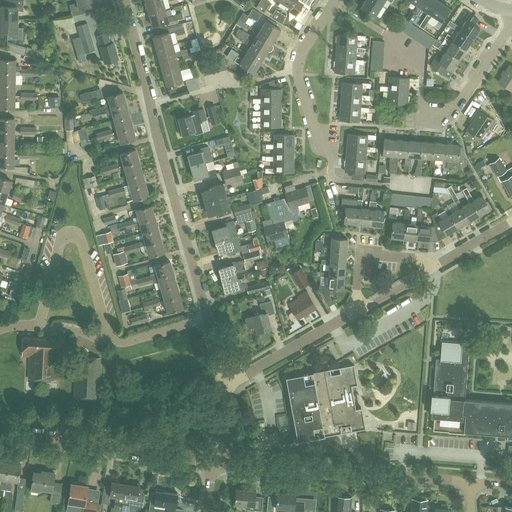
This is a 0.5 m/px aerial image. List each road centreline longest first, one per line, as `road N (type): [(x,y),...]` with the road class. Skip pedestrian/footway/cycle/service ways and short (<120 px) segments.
road 1 (residential): [(207,319),(122,0)]
road 2 (residential): [(470,491),(447,479),(215,462)]
road 3 (residential): [(215,462),(0,430)]
road 4 (residential): [(0,329),(41,326),(129,342),(207,319)]
road 5 (residential): [(330,172),(331,153),(295,73),(336,0)]
road 6 (residential): [(227,383),(355,312)]
road 7 (residential): [(431,116),(449,116),(511,19)]
road 8 (residential): [(355,312),(360,254),(413,258),(430,269)]
